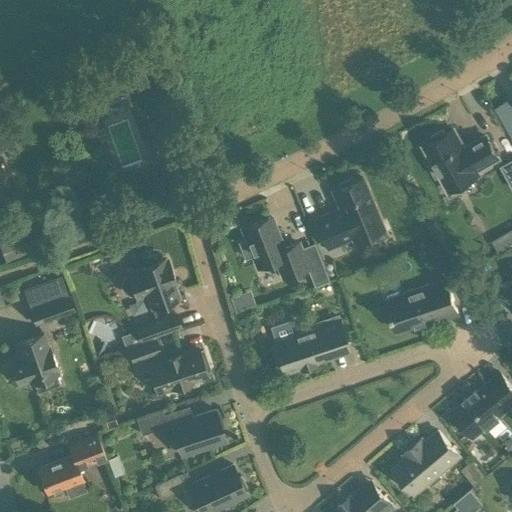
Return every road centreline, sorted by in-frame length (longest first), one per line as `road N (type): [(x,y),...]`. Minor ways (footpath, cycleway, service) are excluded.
road 1 (residential): [(247,409),(193,227),(195,208),(384,119),(511,45)]
road 2 (residential): [(247,409),(469,338),(478,353),(290,511)]
